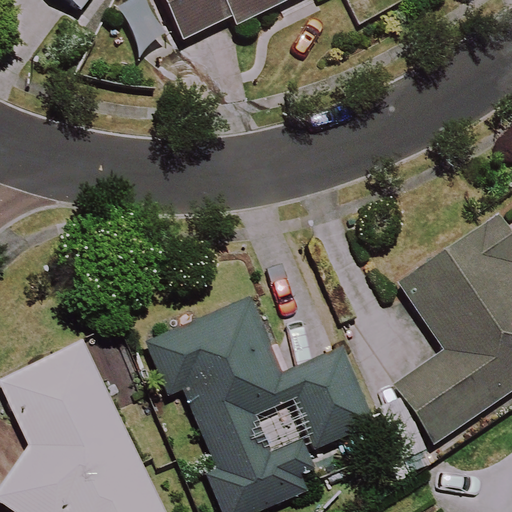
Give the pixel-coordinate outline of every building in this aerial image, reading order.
[(60,0),(78,13),(87,0),(60,0)] [(294,0),(157,0),(180,46),(229,22),(233,30),(294,0)] [(511,220),(505,211),(392,287),(438,356),(390,389),(430,447),(511,391),(511,220)] [(273,381),(244,306),(144,345),(164,398),(174,394),(220,511),(261,511),(311,493),(297,457),(365,430),(337,356),(273,381)] [(0,394),(28,451),(0,488),(0,508),(5,511),(156,511),(75,348),(0,385),(0,394)]
